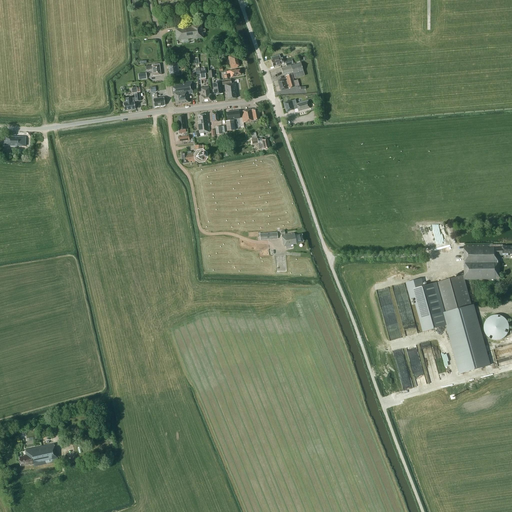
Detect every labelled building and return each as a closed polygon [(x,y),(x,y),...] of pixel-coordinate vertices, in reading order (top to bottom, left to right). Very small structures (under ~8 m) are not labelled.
[(202,29),(201,24),(191,26),(191,27),(175,29),(176,40),(193,38),(193,39),(203,38),(202,33),(205,32),(205,29),(202,29)] [(235,57),(235,55),(228,57),(231,69),(237,68),(237,66),(239,66),(236,56),(235,57)] [(285,62),(283,57),(280,58),(271,61),(273,67),(285,63),(286,66),(293,64),(291,58),(286,59),(287,61),(285,62)] [(179,75),(177,63),(168,65),(170,77),(179,75)] [(304,74),(301,63),(281,69),(283,75),(292,72),(294,79),(304,76),(304,74)] [(146,70),(151,69),(152,76),(160,75),(159,64),(151,66),(151,65),(145,66),(146,70)] [(294,81),(292,74),(288,75),(288,78),(277,81),(280,91),(295,87),(293,81),(294,81)] [(236,92),(235,83),(231,84),(230,80),(222,81),(222,85),(224,85),(225,93),(227,93),(227,99),(236,98),(235,92),(236,92)] [(188,94),(193,93),(191,81),(171,84),(172,94),(173,94),(174,99),(175,98),(176,105),(180,104),(186,103),(189,103),(188,97),(188,94)] [(222,93),(220,82),(213,83),(214,94),(222,93)] [(140,101),(139,93),(134,94),(135,98),(131,98),(125,98),(126,103),(123,103),(124,111),(135,109),(134,102),(133,101),(135,101),(140,101)] [(164,98),(157,98),(156,94),(153,95),(154,99),(153,99),(154,107),(165,105),(164,98)] [(296,104),(295,100),(290,101),(283,103),(286,112),(297,109),(298,112),(309,109),(307,101),(296,104)] [(248,124),(248,122),(260,120),(258,108),(241,111),(243,123),(244,125),(248,124)] [(240,118),(239,111),(226,112),(227,120),(240,118)] [(207,121),(206,115),(197,115),(198,121),(197,122),(199,133),(210,132),(209,123),(208,124),(207,120),(207,121)] [(183,118),(183,116),(178,117),(178,122),(177,122),(178,130),(187,129),(185,118),(183,118)] [(234,130),(233,120),(225,121),(227,131),(234,130)] [(12,136),(5,136),(4,145),(10,145),(10,144),(17,144),(17,146),(25,146),(25,137),(17,137),(17,138),(15,138),(12,136)] [(259,149),(261,148),(262,150),(269,148),(267,139),(262,140),(262,138),(257,139),(257,136),(252,137),(252,139),(251,140),(252,144),(258,143),(259,149)] [(193,162),(197,162),(195,152),(191,153),(191,151),(181,153),(182,164),(190,163),(190,162),(193,161),(193,162)] [(285,234),(284,231),(280,231),(281,235),(284,246),(286,246),(286,249),(291,248),(291,245),(296,244),(296,243),(303,242),(302,234),(294,235),(294,233),(283,235),(282,235),(285,234)] [(502,246),(502,245),(464,246),(464,275),(437,282),(446,312),(470,306),(463,280),(500,279),(499,256),(508,255),(508,254),(511,253),(511,246),(505,247),(505,245),(502,246)] [(435,259),(427,259),(427,270),(435,270),(435,259)] [(446,312),(437,282),(424,286),(422,278),(406,283),(410,299),(413,298),(423,332),(447,325),(443,313),(446,312)] [(471,305),(470,306),(446,312),(445,313),(461,373),(488,366),(471,305)] [(486,339),(508,338),(507,315),(485,316),(486,339)] [(434,361),(434,349),(423,350),(424,362),(434,361)] [(499,366),(511,362),(511,355),(497,359),(499,366)] [(58,461),(51,433),(39,435),(42,446),(25,450),(26,455),(23,456),(19,457),(21,466),(30,464),(30,465),(33,464),(34,467),(58,461)]
